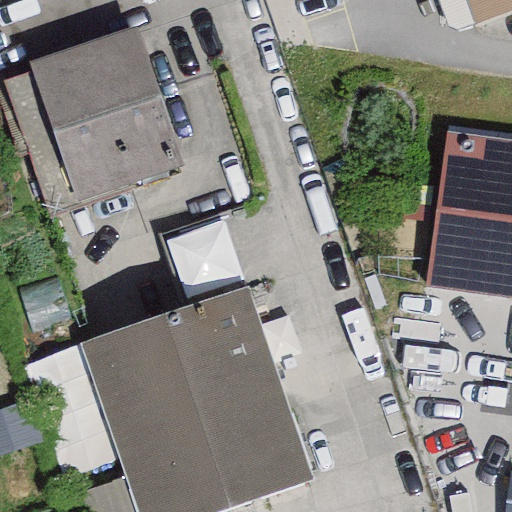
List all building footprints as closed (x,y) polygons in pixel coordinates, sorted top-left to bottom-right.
[(511,0),(474,0),(482,23),(511,12),(511,0)] [(135,46),(34,82),(82,217),(183,181),(135,46)] [(511,141),(457,134),(436,286),(511,296),(511,141)] [(227,218),(168,238),(187,294),(246,274),(227,218)] [(249,306),(86,363),(139,511),(251,511),(315,490),(249,306)]
